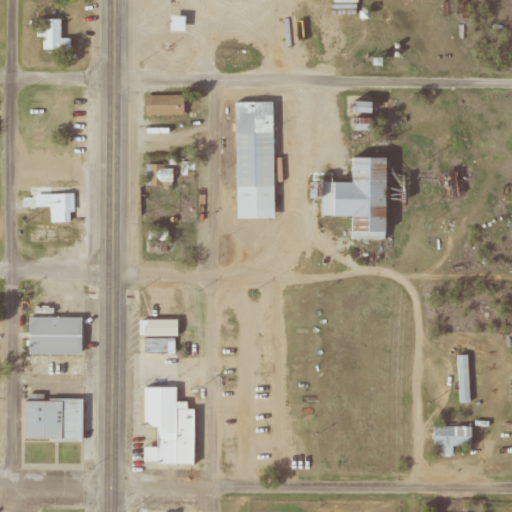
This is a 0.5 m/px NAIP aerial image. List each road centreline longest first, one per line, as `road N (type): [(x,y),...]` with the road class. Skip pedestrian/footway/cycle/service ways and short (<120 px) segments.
road 1 (primary): [(107,511),(112,0)]
road 2 (residential): [(12,511),(16,0)]
road 3 (residential): [(217,511),(218,79)]
road 4 (residential): [(511,489),(108,490)]
road 5 (residential): [(511,76),(110,79)]
road 6 (residential): [(411,283),(111,277)]
road 7 (residential): [(408,511),(411,283)]
